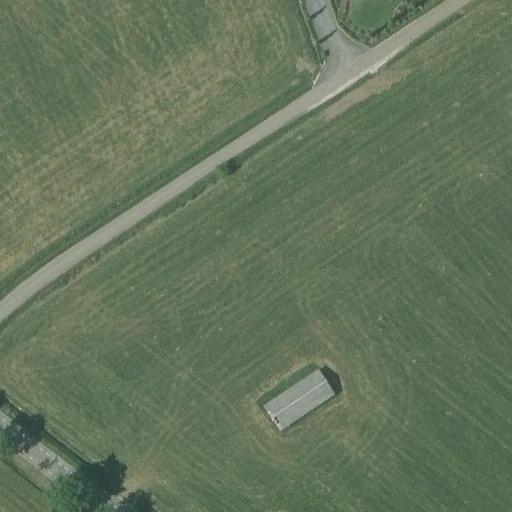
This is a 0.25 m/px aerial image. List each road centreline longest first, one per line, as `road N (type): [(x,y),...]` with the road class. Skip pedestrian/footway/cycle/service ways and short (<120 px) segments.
road 1 (unclassified): [(0,311),(64,258),(465,0)]
road 2 (unclassified): [(111,511),(0,421)]
